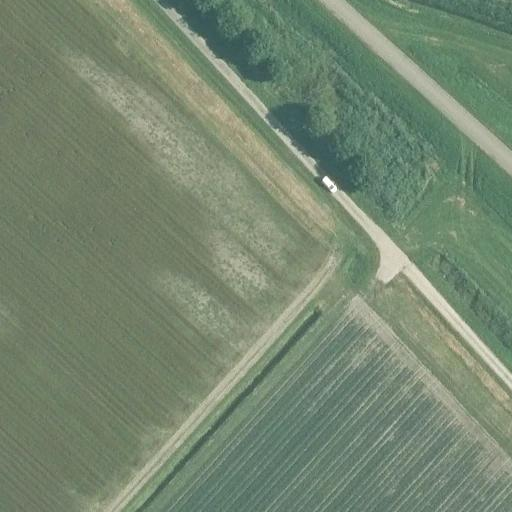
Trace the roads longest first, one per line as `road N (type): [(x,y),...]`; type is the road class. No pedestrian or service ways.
road 1 (track): [(161,0),(511,383)]
road 2 (unclassified): [(511,166),(328,0)]
